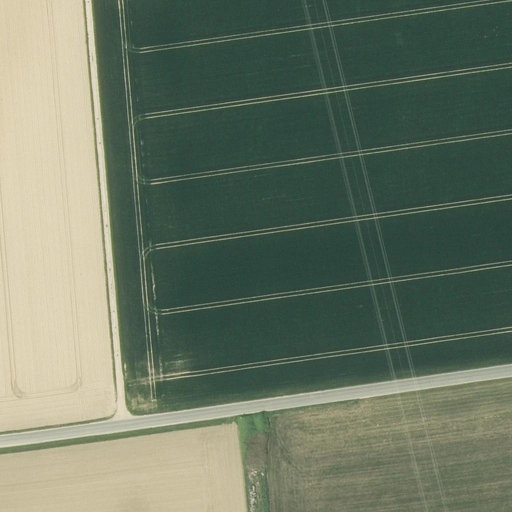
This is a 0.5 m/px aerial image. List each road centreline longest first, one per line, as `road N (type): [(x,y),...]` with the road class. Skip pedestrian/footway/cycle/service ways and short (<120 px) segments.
road 1 (unclassified): [(511,370),(0,442)]
road 2 (track): [(123,426),(88,0)]
